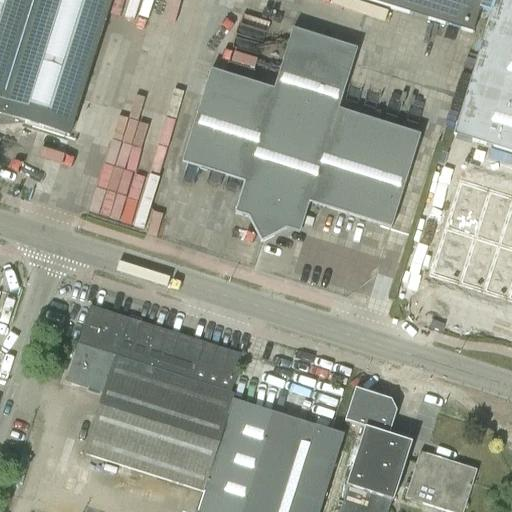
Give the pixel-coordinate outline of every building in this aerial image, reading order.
[(0,0),(0,117),(68,139),(111,0),(0,0)] [(358,0),(440,25),(471,34),(474,25),(479,11),(490,14),(494,0),(358,0)] [(453,135),(452,137),(511,155),(511,0),(494,0),(490,14),(487,25),(453,135)] [(338,113),(358,52),(293,31),(274,92),(211,72),(182,166),(244,185),(234,216),(248,220),(261,245),(298,227),(302,228),(309,206),(390,231),(420,139),(338,113)] [(511,198),(459,182),(429,277),(511,303),(511,198)] [(78,345),(78,347),(230,396),(243,357),(90,307),(78,345)] [(229,398),(230,396),(78,347),(66,384),(104,396),(84,455),(203,493),(196,511),(318,511),(343,438),(231,402),(232,399),(229,398)] [(365,431),(338,511),(386,511),(387,511),(389,511),(406,460),(411,445),(386,437),(394,414),(388,403),(352,391),(342,423),(365,431)] [(442,511),(462,511),(475,472),(418,454),(404,500),(442,511)]
